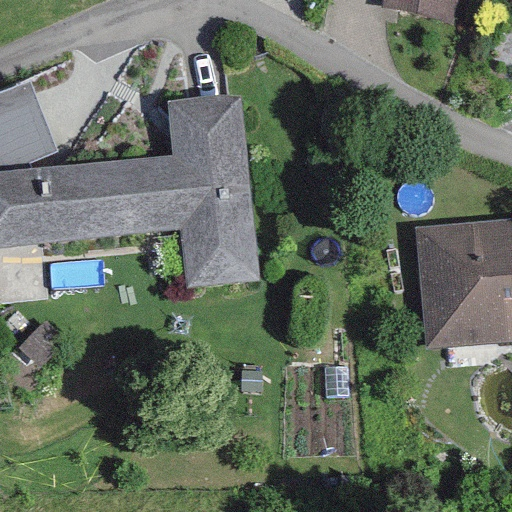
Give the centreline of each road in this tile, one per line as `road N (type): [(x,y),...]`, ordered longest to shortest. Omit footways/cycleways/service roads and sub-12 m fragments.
road 1 (residential): [(214,0),(417,113),(511,152)]
road 2 (residential): [(0,69),(182,0)]
